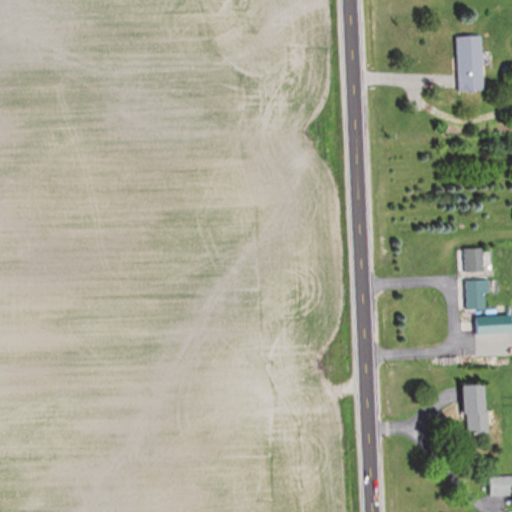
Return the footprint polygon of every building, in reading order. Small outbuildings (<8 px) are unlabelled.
[(451,35),(451,91),(477,91),(477,35),(451,35)] [(480,249),(457,249),(457,272),(480,272),(480,249)] [(486,295),(486,280),(461,280),(461,311),(480,311),(480,295),(486,295)] [(507,316),(467,316),(467,334),(507,334),(507,316)] [(454,414),(459,414),(459,434),(484,433),(483,423),(489,423),(488,410),(477,410),(476,384),(453,385),(454,414)] [(511,476),(484,476),(484,496),(511,496),(511,476)]
